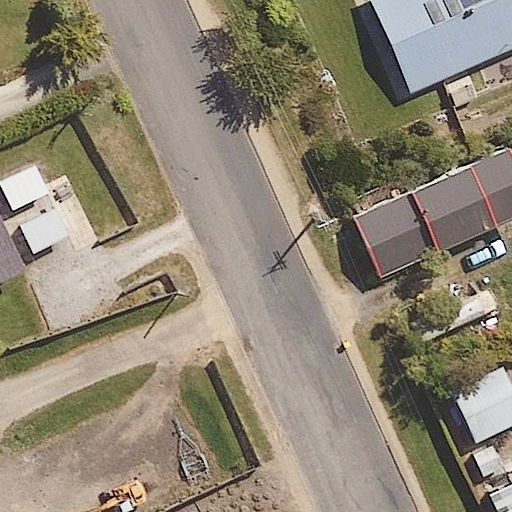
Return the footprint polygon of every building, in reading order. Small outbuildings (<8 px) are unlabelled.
[(511,42),(511,0),(363,0),(406,92),(511,42)] [(511,210),(511,161),(502,140),(352,212),(381,273),(511,210)] [(37,188),(24,162),(0,173),(0,202),(1,205),(37,188)] [(58,231),(44,202),(8,219),(22,249),(58,231)] [(0,271),(11,267),(0,241),(0,271)] [(511,417),(511,405),(493,366),(443,390),(468,439),(511,417)]
